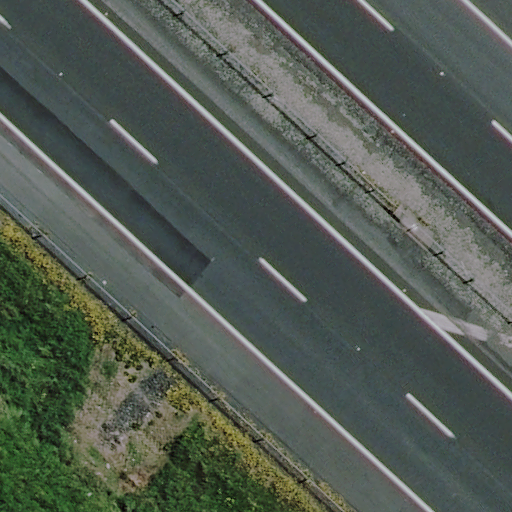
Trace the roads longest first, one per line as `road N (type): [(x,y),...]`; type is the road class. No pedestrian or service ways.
road 1 (motorway): [(511,511),(0,35)]
road 2 (motorway): [(372,0),(511,129)]
